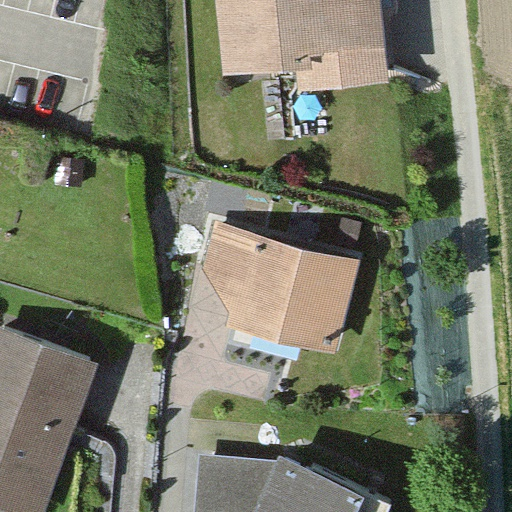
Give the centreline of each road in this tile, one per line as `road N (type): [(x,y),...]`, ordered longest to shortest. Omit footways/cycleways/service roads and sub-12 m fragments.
road 1 (residential): [(447,0),(492,511)]
road 2 (residential): [(174,351),(160,511)]
